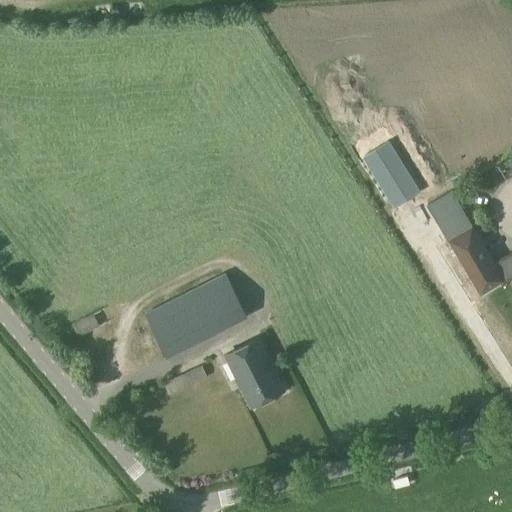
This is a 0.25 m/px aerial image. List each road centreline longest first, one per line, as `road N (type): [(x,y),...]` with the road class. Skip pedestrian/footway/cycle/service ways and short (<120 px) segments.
road 1 (unclassified): [(175,509),(511,421)]
road 2 (unclassified): [(175,509),(0,305)]
